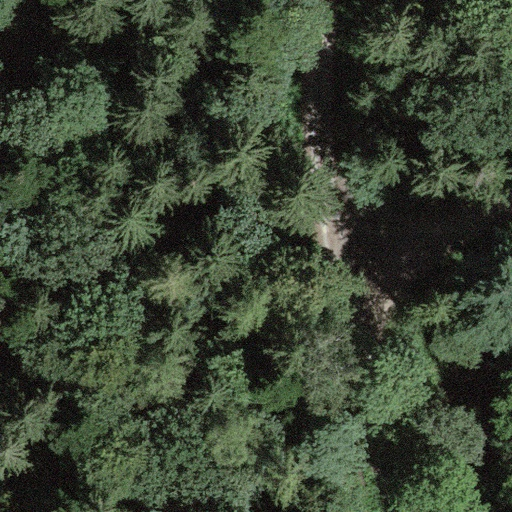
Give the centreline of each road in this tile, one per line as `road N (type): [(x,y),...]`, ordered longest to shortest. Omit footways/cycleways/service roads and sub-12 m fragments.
road 1 (track): [(511,188),(376,245),(403,511)]
road 2 (track): [(338,0),(376,245)]
